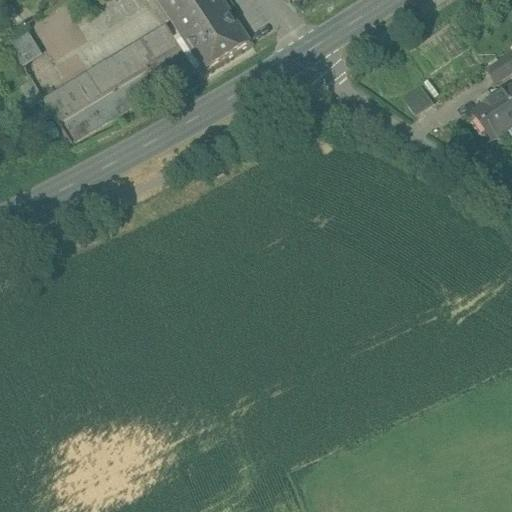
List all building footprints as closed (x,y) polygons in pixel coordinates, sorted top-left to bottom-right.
[(250,44),(221,0),(156,0),(186,45),(180,48),(166,27),(44,103),(71,147),(159,92),(160,95),(202,69),(205,74),(250,44)] [(43,57),(26,30),(6,43),(23,70),(43,57)] [(511,55),(487,72),(497,86),(511,75),(511,55)] [(416,117),(434,106),(422,89),(405,100),(416,117)] [(511,89),(494,103),(493,101),(483,108),(484,110),(474,116),(493,143),(511,130),(511,89)]
